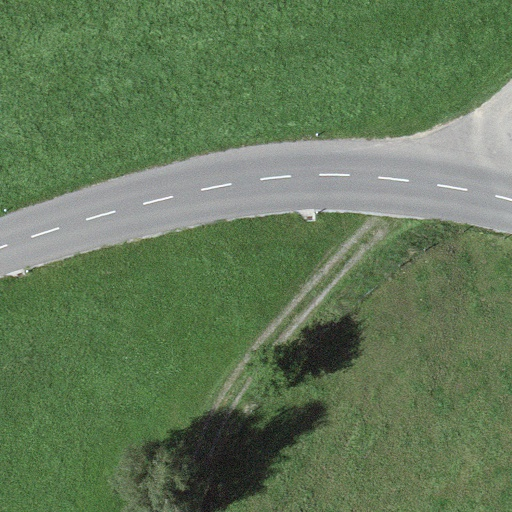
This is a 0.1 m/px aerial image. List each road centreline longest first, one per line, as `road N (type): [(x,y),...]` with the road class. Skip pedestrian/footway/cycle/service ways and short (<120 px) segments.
road 1 (track): [(511,115),(463,173),(367,236),(211,411),(187,511)]
road 2 (unclassified): [(0,247),(161,198),(322,169),(463,173),(511,193)]
